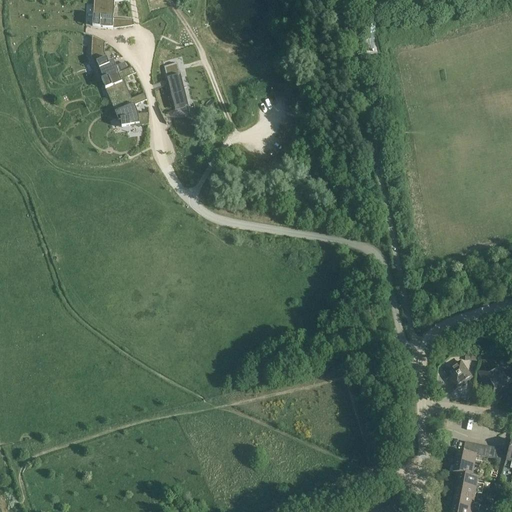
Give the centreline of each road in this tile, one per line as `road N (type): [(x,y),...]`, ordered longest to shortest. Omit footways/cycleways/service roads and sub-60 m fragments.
road 1 (residential): [(421,406),(430,335),(511,304)]
road 2 (track): [(279,511),(371,473),(424,471)]
